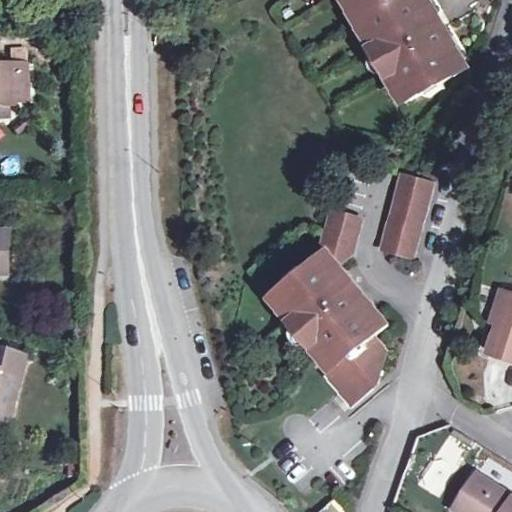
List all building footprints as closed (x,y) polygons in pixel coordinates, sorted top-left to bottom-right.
[(349,0),(354,9),(359,6),(375,34),(370,36),(377,50),(372,53),(388,81),(398,75),(406,88),(401,91),(408,105),(423,96),(426,102),(442,92),(439,87),(464,72),(449,45),(447,47),(439,34),(438,35),(431,22),(435,20),(423,0),(349,0)] [(0,98),(4,98),(27,98),(26,55),(0,55),(0,98)] [(404,183),(382,255),(410,263),(432,191),(404,183)] [(327,379),(352,409),(376,389),(385,358),(372,343),(387,331),(365,306),(356,313),(347,303),(337,290),(346,283),(335,270),(349,260),(359,226),(333,218),(322,252),(273,294),(284,307),(288,304),(297,315),(288,323),(308,348),(318,340),(327,352),(323,356),(336,372),(327,379)] [(0,279),(20,278),(18,238),(0,238),(0,279)] [(337,290),(347,303),(357,295),(346,283),(337,290)] [(511,304),(502,302),(494,329),(500,331),(490,362),(511,368),(511,304)] [(0,425),(10,428),(25,367),(0,358),(0,425)] [(511,511),(511,507),(479,486),(459,511),(511,511)]
